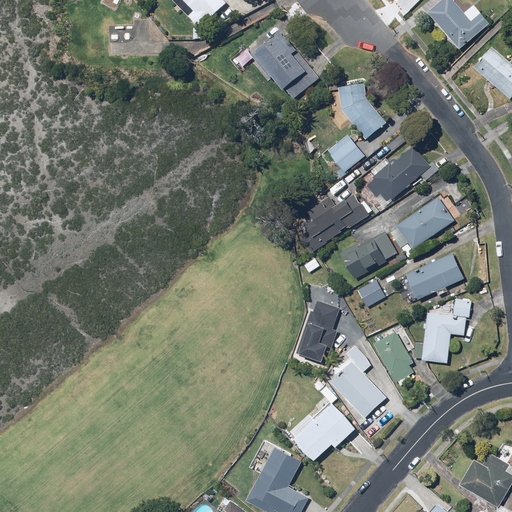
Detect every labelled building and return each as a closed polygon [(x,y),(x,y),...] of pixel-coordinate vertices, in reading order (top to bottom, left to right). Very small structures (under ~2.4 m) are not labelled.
[(179,0),(205,28),(232,3),(229,0),(179,0)] [(450,0),(440,0),(425,14),(457,49),(486,22),(472,6),(463,14),(450,0)] [(287,32),(260,53),(297,99),(323,78),(287,32)] [(511,68),(490,49),(473,69),(509,101),(511,96),(511,68)] [(372,98),(369,82),(343,86),(346,108),(347,111),(348,111),(371,139),(392,123),(372,98)] [(334,152),(349,171),(369,155),(354,137),(334,152)] [(415,147),(371,186),(389,207),(434,168),(415,147)] [(303,231),(317,251),(373,213),(360,193),(341,206),(335,198),(318,211),(323,218),(303,231)] [(402,224),(418,248),(460,220),(443,195),(402,224)] [(412,241),(402,226),(393,232),(404,247),(412,241)] [(387,230),(344,253),(358,277),(400,254),(387,230)] [(412,273),(424,299),(468,278),(456,253),(412,273)] [(323,264),(319,257),(306,265),(311,273),(323,264)] [(362,289),(372,306),(390,296),(380,279),(362,289)] [(324,302),(307,352),(330,360),(346,310),(324,302)] [(459,332),(468,334),(472,317),(445,312),(444,313),(435,312),(427,358),(454,362),(459,332)] [(400,331),(379,342),(399,380),(421,369),(400,331)] [(359,362),(338,381),(370,417),(392,398),(359,362)] [(340,404),(302,438),(323,460),(360,427),(340,404)] [(302,511),(311,495),(293,486),(307,458),(281,445),(252,499),(276,511),(279,511),(280,510),(283,511),(302,511)] [(511,466),(482,449),(464,481),(504,505),(511,491),(511,466)] [(250,511),(234,501),(227,511),(250,511)] [(456,511),(444,502),(435,511),(456,511)]
